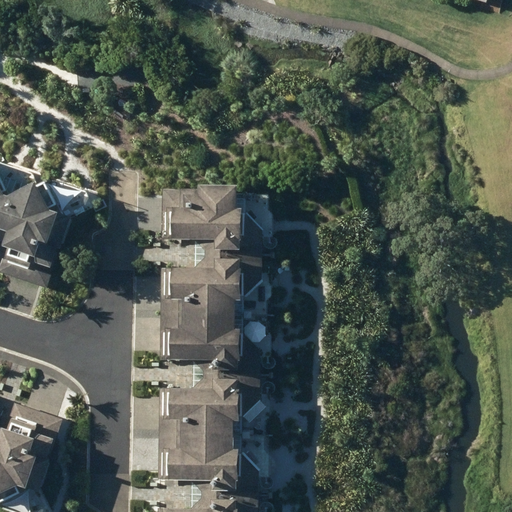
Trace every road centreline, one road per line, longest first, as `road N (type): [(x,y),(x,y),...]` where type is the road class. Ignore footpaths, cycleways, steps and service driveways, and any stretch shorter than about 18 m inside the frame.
road 1 (residential): [(104,357),(121,178)]
road 2 (residential): [(114,511),(104,357)]
